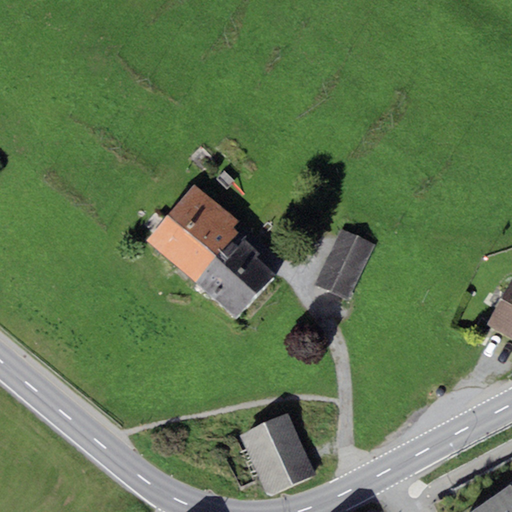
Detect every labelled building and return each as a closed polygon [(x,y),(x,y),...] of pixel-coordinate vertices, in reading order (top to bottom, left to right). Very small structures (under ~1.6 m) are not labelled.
[(197,184),(147,241),(235,319),(276,273),(257,257),(261,252),(233,227),(239,221),(197,184)] [(375,244),(341,229),(316,284),(349,299),(375,244)] [(511,280),(487,324),(511,337),(511,280)] [(288,413),(241,434),(270,497),(317,475),(288,413)] [(486,502),(493,511),(511,511),(511,485),(486,502)] [(493,511),(486,502),(471,511),(493,511)]
